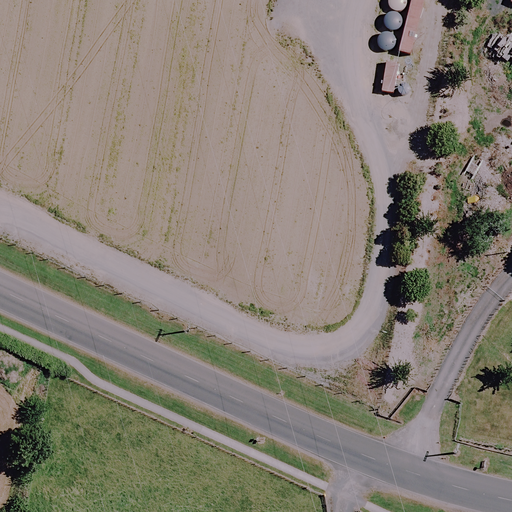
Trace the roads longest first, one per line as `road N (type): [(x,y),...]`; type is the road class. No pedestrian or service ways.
road 1 (track): [(0,205),(290,346),(342,351),(374,314),(387,239),(383,144),(350,75),(366,0)]
road 2 (tertiary): [(511,496),(339,444),(0,286)]
road 3 (track): [(435,477),(428,409),(493,282),(511,267)]
